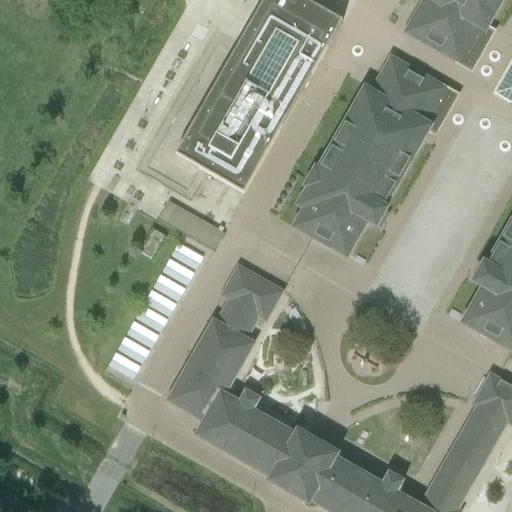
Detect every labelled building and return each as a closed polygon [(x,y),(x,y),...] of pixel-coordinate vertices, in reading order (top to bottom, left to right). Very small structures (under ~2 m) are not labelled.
[(264,0),(227,66),(175,158),(197,170),(206,176),(243,197),(259,169),(266,173),(327,66),(372,92),(389,64),(444,95),(424,129),(432,134),(431,136),(511,182),(511,58),(484,43),(482,45),(475,41),(455,75),(378,31),(396,0),(264,0)] [(426,0),(407,34),(458,64),(458,63),(461,65),(471,70),(486,44),(490,36),(484,32),(502,0),(426,0)] [(442,92),(442,91),(391,62),(390,64),(371,96),(365,93),(319,173),(315,171),(304,190),(308,192),(299,208),(305,212),(295,230),(346,259),(366,225),(376,231),(387,212),(383,209),(428,131),(428,130),(434,134),(454,99),(442,92)] [(224,234),(167,203),(157,221),(214,252),(224,234)] [(483,292),(463,326),(511,353),(511,226),(488,269),(484,267),(483,267),(473,286),(483,292)] [(151,261),(164,238),(153,233),(140,255),(151,261)] [(170,258),(195,272),(202,259),(177,245),(170,258)] [(161,274),(186,288),(193,275),(168,261),(161,274)] [(307,507),(310,502),(327,511),(455,511),(506,425),(509,427),(511,421),(511,390),(489,378),(473,406),(477,408),(452,451),(455,452),(452,456),(450,455),(418,511),(394,497),(398,491),(397,490),(401,484),(388,477),(381,489),(333,462),(335,458),(297,436),(295,440),(251,415),(258,402),(245,395),(238,408),(222,398),(250,350),(243,346),(257,319),(264,323),(281,294),(238,270),(234,276),(234,279),(232,280),(221,298),(229,303),(215,327),(213,326),(169,403),(205,424),(199,435),(198,434),(196,437),(272,480),(269,485),(303,505),(307,507)] [(152,290),(177,304),(184,291),(159,277),(152,290)] [(143,305),(168,319),(176,306),(151,292),(143,305)] [(134,321),(159,335),(167,322),(141,308),(134,321)] [(125,337),(150,351),(158,338),(132,324),(125,337)] [(116,353),(142,367),(149,354),(124,340),(116,353)] [(107,368),(132,382),(139,369),(114,355),(107,368)]
